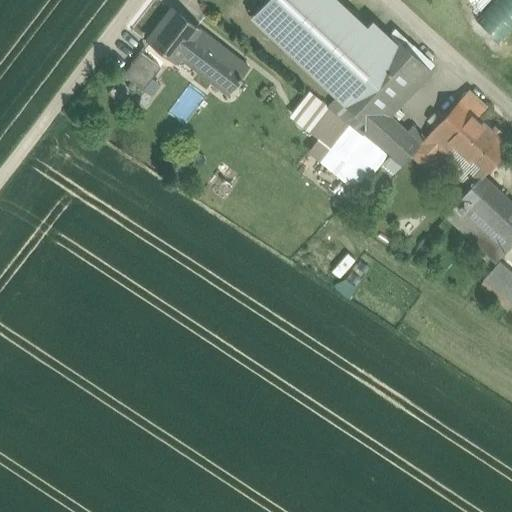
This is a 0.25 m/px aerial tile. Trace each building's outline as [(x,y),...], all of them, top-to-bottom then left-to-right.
[(266,0),(253,14),(337,93),(381,46),(363,29),(332,0),(266,0)] [(196,29),(173,11),(149,40),(174,58),(178,53),(196,29)] [(371,20),(363,29),(381,46),(389,37),(371,20)] [(511,25),(482,55),(511,83),(511,25)] [(246,68),(196,29),(178,53),(228,91),(246,68)] [(371,127),(384,114),(426,69),(391,36),(389,37),(381,46),(337,93),(336,95),(371,127)] [(140,52),(123,74),(142,89),(151,78),(160,67),(140,52)] [(160,87),(151,78),(142,89),(152,97),(160,87)] [(510,147),(460,102),(421,143),(419,147),(433,160),(441,153),(444,155),(457,144),(487,170),(488,171),(510,147)] [(356,190),(388,155),(327,106),(307,130),(314,136),(334,152),(325,163),(356,190)] [(391,153),(408,134),(384,114),(371,127),(366,132),(391,153)] [(410,152),(416,145),(417,143),(408,134),(391,153),(400,162),(410,152)] [(334,152),(314,136),(304,147),(325,163),(334,152)] [(457,144),(444,155),(441,159),(468,183),(465,187),(468,190),(483,175),(487,170),(457,144)] [(430,170),(441,159),(444,155),(441,153),(433,160),(419,147),(416,145),(410,152),(430,170)] [(511,202),(483,175),(468,190),(445,214),(496,261),(511,243),(511,202)] [(511,274),(499,264),(486,279),(511,302),(511,274)]
